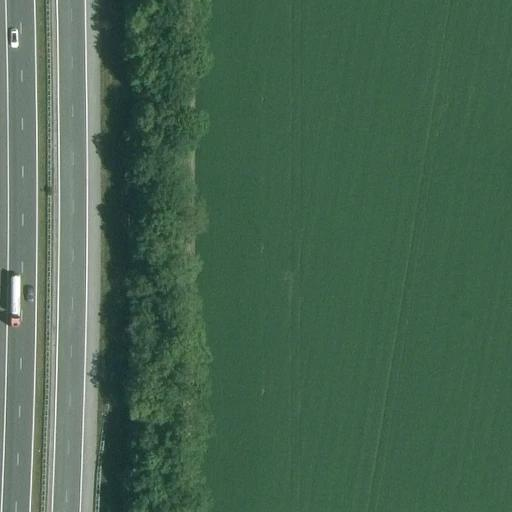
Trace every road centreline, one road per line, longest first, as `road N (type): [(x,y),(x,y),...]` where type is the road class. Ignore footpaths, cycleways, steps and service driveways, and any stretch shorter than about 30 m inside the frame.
road 1 (motorway): [(69,511),(73,0)]
road 2 (motorway): [(18,0),(16,511)]
